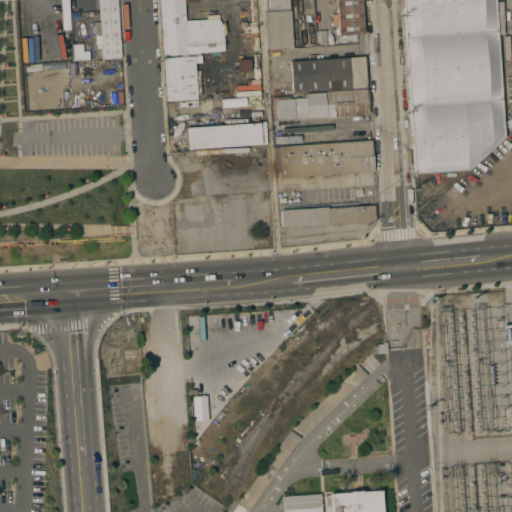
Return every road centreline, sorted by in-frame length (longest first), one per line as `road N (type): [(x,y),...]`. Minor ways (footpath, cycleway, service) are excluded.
road 1 (residential): [(399,267),(381,0)]
road 2 (residential): [(65,293),(83,511)]
road 3 (primary): [(278,277),(65,293)]
road 4 (residential): [(154,181),(137,0)]
road 5 (primary): [(399,267),(278,277)]
